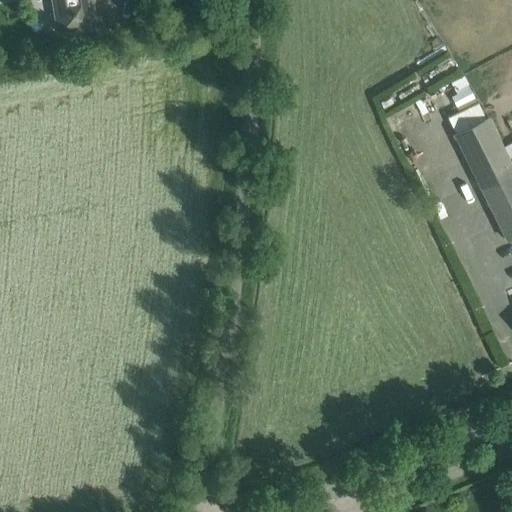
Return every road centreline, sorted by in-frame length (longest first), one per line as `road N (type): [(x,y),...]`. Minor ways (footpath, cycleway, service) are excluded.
road 1 (unclassified): [(202,511),(246,172),(248,0)]
road 2 (tertiary): [(278,511),(511,419)]
